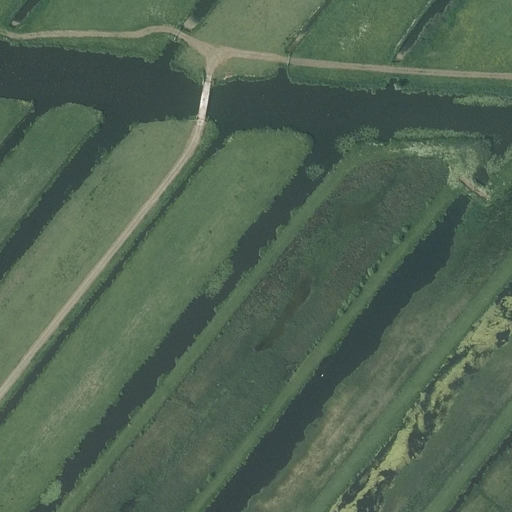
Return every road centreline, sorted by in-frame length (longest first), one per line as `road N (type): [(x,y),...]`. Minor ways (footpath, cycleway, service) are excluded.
road 1 (track): [(213,51),(199,124),(181,161),(0,389)]
road 2 (track): [(511,75),(213,51)]
road 3 (track): [(213,51),(173,28),(25,37),(0,30)]
